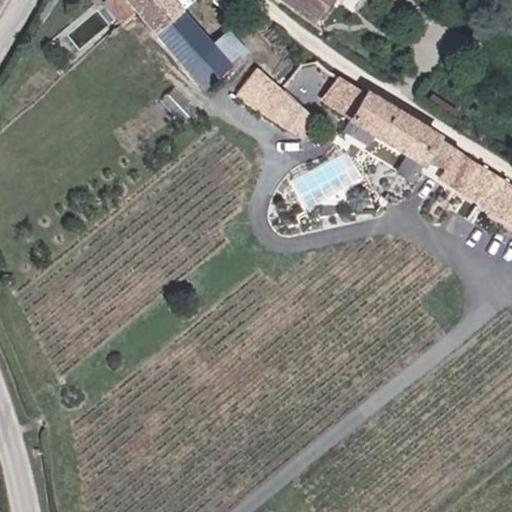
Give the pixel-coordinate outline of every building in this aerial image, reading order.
[(121,0),(160,41),(185,17),(169,0),(121,0)] [(287,0),(319,24),(338,0),(287,0)] [(185,17),(160,41),(204,89),(230,65),(185,17)] [(306,109),(257,69),(237,98),(293,131),(306,109)] [(511,220),(511,188),(462,153),(342,79),(327,101),(357,119),(353,123),(426,163),(431,156),(450,168),(444,176),(511,220)] [(304,204),(362,183),(351,154),(293,175),(304,204)]
